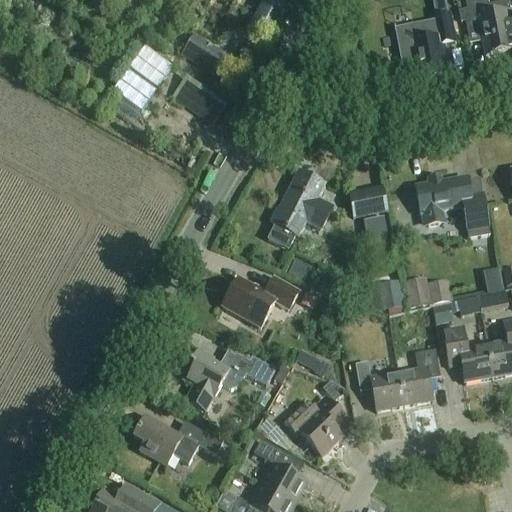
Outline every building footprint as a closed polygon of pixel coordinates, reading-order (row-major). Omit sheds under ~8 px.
[(294,0),(266,0),(247,34),(269,47),(295,1),(294,0)] [(511,25),(510,15),(508,4),(490,8),(488,0),(482,0),(466,3),(468,14),(461,15),(463,26),(467,25),(469,39),(481,36),(486,61),(511,55),(509,43),(511,42),(511,25)] [(434,25),(395,32),(403,70),(417,67),(420,84),(450,78),(444,49),(458,46),(452,17),(433,21),(434,25)] [(194,39),(180,60),(211,80),(225,60),(211,51),(210,53),(205,49),(207,48),(194,39)] [(326,188),(298,174),(278,214),(276,213),(270,224),(272,225),(271,227),(275,228),(268,242),(288,253),(295,239),(299,241),(307,226),(321,233),(333,211),(318,203),(326,188)] [(415,192),(420,220),(420,219),(423,232),(445,228),(443,215),(463,212),(469,244),(490,240),(480,184),(467,187),(466,183),(443,187),(441,179),(426,182),(427,190),(415,192)] [(384,221),(363,225),(368,249),(389,245),(384,221)] [(295,264),(288,278),(303,286),(310,272),(295,264)] [(511,273),(503,275),(505,290),(511,288),(511,273)] [(288,314),(298,296),(273,282),(265,296),(261,294),(260,295),(237,282),(221,311),(260,333),(275,306),(288,314)] [(425,283),(404,286),(409,313),(430,309),(425,283)] [(447,285),(427,288),(431,309),(451,306),(447,285)] [(399,286),(378,289),(383,315),(403,312),(399,286)] [(477,288),(480,301),(502,296),(500,287),(489,289),(488,286),(477,288)] [(511,323),(501,325),(505,344),(487,347),(493,383),(511,379),(511,323)] [(466,388),(493,383),(487,347),(460,352),(457,338),(444,341),(449,366),(462,364),(466,388)] [(205,417),(213,402),(221,389),(230,394),(237,392),(245,379),(266,391),(275,375),(251,361),(248,366),(227,354),(219,369),(212,366),(214,363),(197,353),(188,370),(192,372),(186,383),(197,390),(187,407),(205,417)] [(440,381),(435,353),(415,357),(418,372),(399,375),(405,412),(433,407),(428,383),(440,381)] [(378,417),(405,412),(399,375),(372,380),(369,367),(357,369),(361,394),(374,392),(378,417)] [(282,390),(290,375),(282,371),(274,385),(282,390)] [(294,440),(297,437),(321,462),(341,443),(338,439),(349,429),(324,402),(313,413),(306,406),(283,428),(294,440)] [(189,469),(199,451),(216,461),(223,449),(185,427),(179,438),(146,419),(133,442),(145,448),(139,458),(165,472),(173,460),(189,469)] [(260,443),(253,457),(272,468),(261,489),(296,508),(308,487),(296,480),(303,468),(260,443)] [(156,511),(159,508),(126,489),(118,502),(104,494),(93,511),(156,511)] [(239,502),(233,511),(254,511),(255,511),(293,511),(296,508),(261,489),(249,509),(239,502)]
